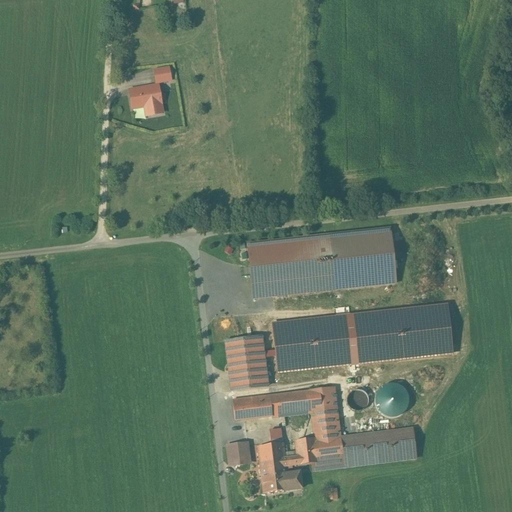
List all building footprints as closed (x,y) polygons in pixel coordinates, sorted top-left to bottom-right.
[(168,75),(154,77),(156,83),(169,81),(168,75)] [(157,86),(129,91),(132,109),(144,107),(146,116),(161,113),(159,104),(160,104),(157,86)] [(389,229),(247,245),(253,300),(395,285),(389,229)] [(259,337),(224,342),(231,391),(267,386),(259,337)] [(314,418),(337,415),(334,388),(310,391),(314,411),(314,418)] [(314,411),(310,391),(231,400),(234,420),(314,411)] [(367,405),(367,401),(366,397),(364,394),(360,391),(356,391),(352,392),(349,394),(346,397),(346,402),(347,406),(349,409),(353,411),(357,412),(361,411),(364,409),(367,405)] [(342,457),(339,438),(337,415),(314,418),(310,418),(313,439),(314,439),(316,461),(342,457)] [(342,457),(316,461),(316,464),(311,464),(312,472),(415,459),(411,429),(339,438),(342,457)] [(314,439),(313,439),(294,441),(295,452),(297,465),(297,466),(311,464),(316,464),(316,461),(314,439)] [(246,444),(226,447),(228,459),(229,466),(240,465),(240,464),(237,464),(237,457),(247,456),(246,444)] [(285,470),(283,453),(281,444),(257,448),(263,494),(301,488),(298,473),(285,475),(285,470)] [(297,465),(295,452),(283,453),(285,470),(291,469),(291,466),(297,465)] [(336,490),(325,490),(326,501),(337,500),(336,490)]
